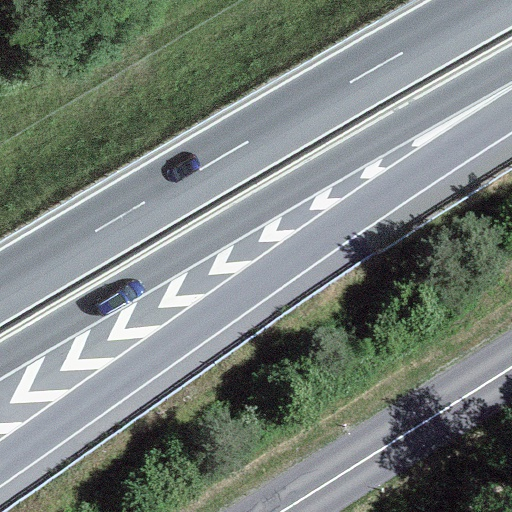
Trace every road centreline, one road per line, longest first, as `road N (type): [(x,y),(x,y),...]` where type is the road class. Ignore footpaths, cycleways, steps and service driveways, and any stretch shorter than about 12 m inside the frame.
road 1 (trunk): [(0,464),(511,104)]
road 2 (trunk): [(0,361),(407,123),(511,73)]
road 3 (trunk): [(497,0),(0,288)]
road 4 (secondary): [(511,368),(284,511)]
